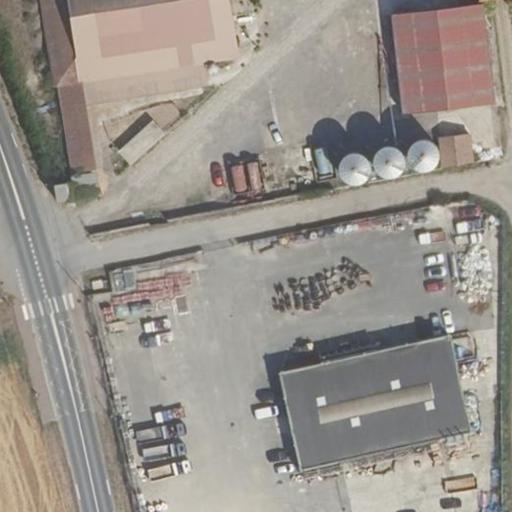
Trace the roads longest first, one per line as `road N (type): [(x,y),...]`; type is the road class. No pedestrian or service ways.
road 1 (unknown): [(413,511),(474,500),(485,475),(492,395),(471,298),(233,346)]
road 2 (unclassified): [(40,272),(511,178)]
road 3 (residential): [(318,2),(136,182),(32,243)]
road 4 (secondary): [(40,272),(97,511)]
road 5 (track): [(511,291),(508,511)]
